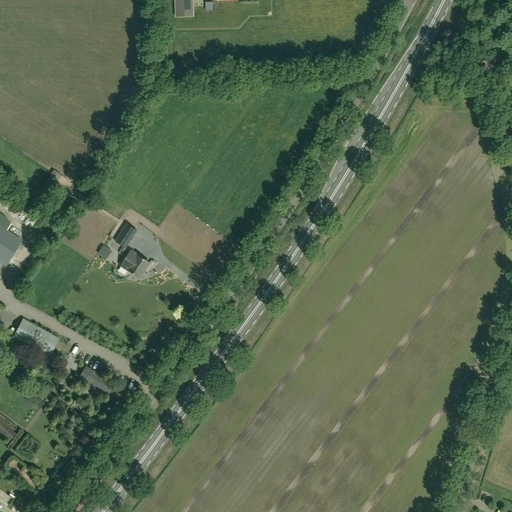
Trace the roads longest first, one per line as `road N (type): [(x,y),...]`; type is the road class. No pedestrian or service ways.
road 1 (unclassified): [(63,511),(337,134),(411,0)]
road 2 (primary): [(103,511),(331,197),(443,0)]
road 3 (unknown): [(155,389),(0,288)]
road 4 (unclassified): [(454,511),(511,338)]
road 5 (unclassified): [(511,128),(497,79),(462,28),(475,0)]
